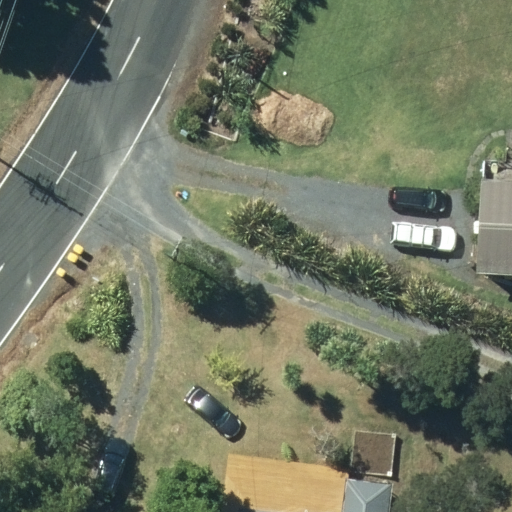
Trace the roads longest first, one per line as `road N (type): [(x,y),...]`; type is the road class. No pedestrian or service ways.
road 1 (unknown): [(59,189),(423,338),(511,365)]
road 2 (residential): [(0,266),(59,189),(154,0)]
